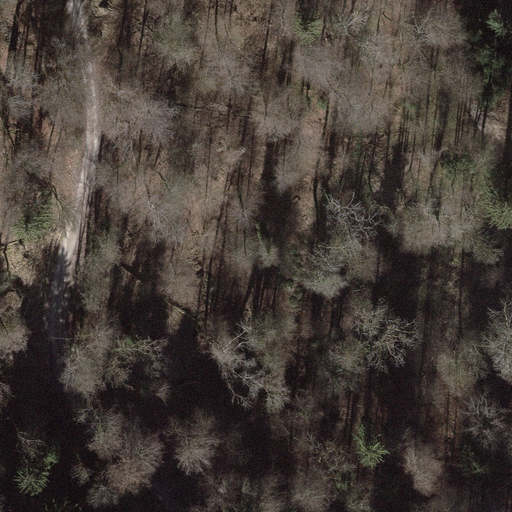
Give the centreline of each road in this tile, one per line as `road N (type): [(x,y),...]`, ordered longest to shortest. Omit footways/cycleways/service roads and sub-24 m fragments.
road 1 (track): [(69,0),(96,98),(95,175),(59,268),(58,368),(114,445),(183,511)]
road 2 (track): [(441,0),(480,101),(511,155)]
